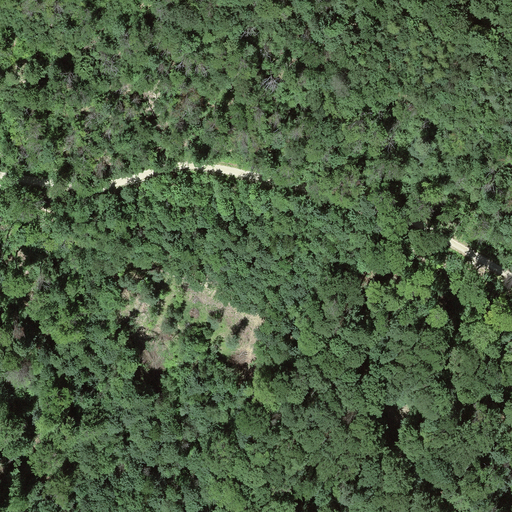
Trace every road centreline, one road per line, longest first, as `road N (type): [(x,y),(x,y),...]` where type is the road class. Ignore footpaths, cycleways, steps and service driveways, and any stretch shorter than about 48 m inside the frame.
road 1 (track): [(0,175),(82,186),(205,166),(348,201)]
road 2 (track): [(348,201),(415,221),(511,276)]
road 3 (track): [(486,511),(388,402)]
